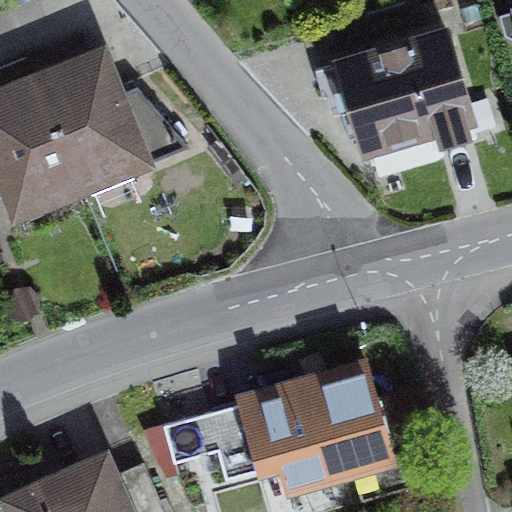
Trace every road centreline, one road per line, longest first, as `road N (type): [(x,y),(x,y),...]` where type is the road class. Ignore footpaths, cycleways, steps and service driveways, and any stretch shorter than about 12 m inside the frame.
road 1 (tertiary): [(0,416),(195,330),(350,286)]
road 2 (tertiary): [(144,0),(320,215),(350,286)]
road 3 (residential): [(350,286),(511,249)]
road 4 (unknown): [(0,58),(150,8)]
